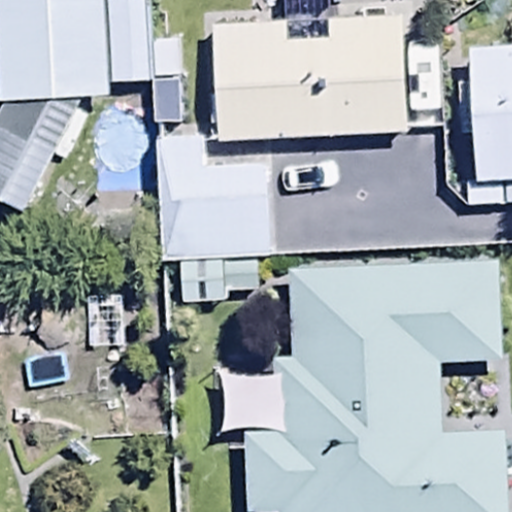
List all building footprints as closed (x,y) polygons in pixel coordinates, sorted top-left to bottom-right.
[(88,118),(88,108),(111,107),(111,93),(148,91),(143,0),(0,0),(0,64),(3,114),(0,119),(0,210),(28,226),(88,118)] [(285,0),(286,35),(217,34),(218,153),(409,149),(407,29),(329,30),(328,0),(285,0)] [(511,56),(473,58),(479,192),(511,190),(511,56)] [(157,148),(160,270),(270,268),(268,160),(206,162),(206,146),(157,148)] [(504,276),(288,283),(293,369),(278,369),(278,385),(220,388),(222,443),(247,442),(249,511),(508,511),(506,443),(445,445),(443,373),(508,371),(504,276)]
